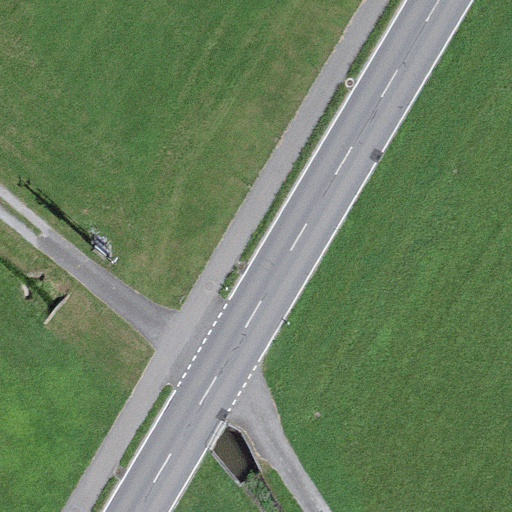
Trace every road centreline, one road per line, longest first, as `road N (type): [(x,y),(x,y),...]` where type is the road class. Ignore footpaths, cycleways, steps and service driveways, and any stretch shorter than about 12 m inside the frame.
road 1 (secondary): [(134,511),(437,0)]
road 2 (track): [(0,193),(216,373),(313,511)]
